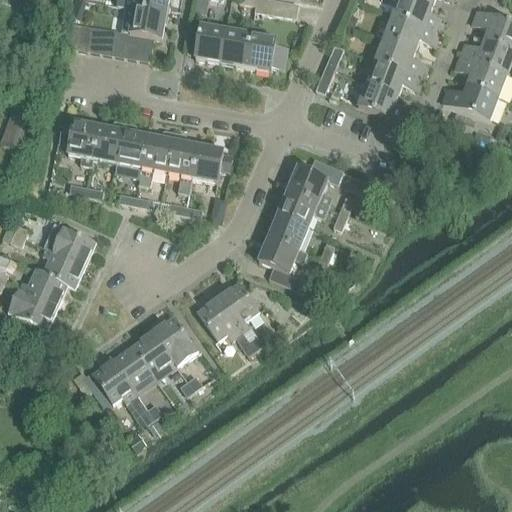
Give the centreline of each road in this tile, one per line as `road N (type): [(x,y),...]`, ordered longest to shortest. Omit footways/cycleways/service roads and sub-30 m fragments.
road 1 (residential): [(143,274),(161,297),(223,256),(284,128)]
road 2 (residential): [(284,128),(72,97)]
road 3 (residential): [(284,128),(343,0)]
